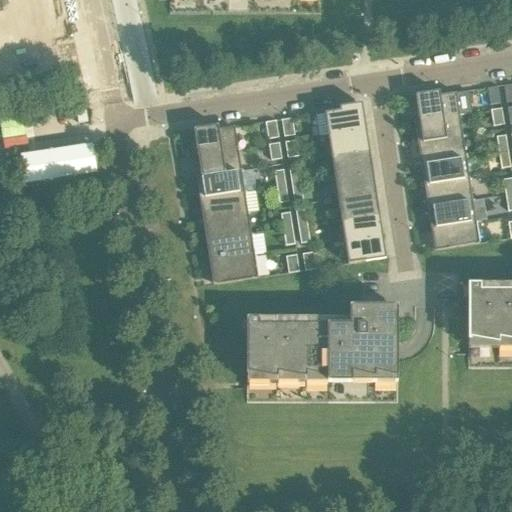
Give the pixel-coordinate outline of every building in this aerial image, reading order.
[(0,0),(0,40),(62,27),(55,0),(0,0)] [(169,0),(169,2),(169,16),(320,16),(319,0),(169,0)] [(511,85),(503,87),(506,103),(511,102),(511,85)] [(487,89),(487,90),(489,106),(500,104),(498,88),(487,89)] [(414,123),(459,116),(455,94),(439,97),(439,93),(415,97),(419,122),(414,123)] [(324,115),(328,137),(365,131),(361,105),(339,108),(340,112),(324,115)] [(503,126),(501,110),(490,111),(493,127),(503,126)] [(414,123),(417,144),(462,138),(459,116),(414,123)] [(281,121),(281,122),(284,138),(294,136),(292,120),(281,121)] [(265,124),(267,140),(278,139),(275,122),(265,124)] [(192,157),(237,150),(234,129),(218,131),(217,127),(193,131),(197,156),(192,157)] [(328,137),(331,158),(369,152),(365,131),(328,137)] [(496,138),(498,154),(508,153),(505,137),(496,138)] [(417,144),(421,166),(465,159),(462,138),(417,144)] [(285,143),(287,159),(298,158),(295,142),(285,143)] [(281,160),(279,144),(268,146),(271,162),(281,160)] [(192,157),(196,179),(241,172),(237,150),(192,157)] [(331,158),(334,180),(372,174),(369,152),(331,158)] [(508,153),(498,154),(501,170),(510,169),(508,153)] [(421,166),(424,188),(469,181),(465,159),(421,166)] [(289,170),(291,186),(300,185),(298,169),(289,170)] [(274,173),(276,188),(285,187),(283,171),(274,173)] [(196,179),(199,200),(244,193),(241,172),(196,179)] [(334,180),(337,201),(375,195),(372,174),(334,180)] [(503,181),(505,197),(511,195),(511,181),(511,179),(503,181)] [(424,188),(427,209),(472,202),(469,181),(424,188)] [(300,185),(291,186),(294,202),(303,201),(300,185)] [(285,187),(276,188),(279,204),(288,203),(285,187)] [(199,200),(202,222),(247,215),(244,193),(199,200)] [(337,201),(341,222),(378,216),(375,195),(337,201)] [(427,209),(430,230),(475,223),(472,202),(427,209)] [(295,213),(298,229),(307,227),(304,211),(295,213)] [(280,215),(283,231),(292,230),(290,214),(280,215)] [(202,222),(206,243),(251,236),(247,215),(202,222)] [(341,222),(344,243),(382,237),(378,216),(341,222)] [(475,223),(430,230),(434,252),(479,245),(475,223)] [(307,227),(298,229),(300,245),(309,243),(307,227)] [(292,230),(283,231),(285,247),(294,246),(292,230)] [(206,243),(209,264),(254,257),(251,236),(206,243)] [(382,237),(344,243),(347,265),(365,263),(385,260),(382,237)] [(311,254),(302,255),(305,272),(314,271),(311,254)] [(286,258),(288,274),(288,275),(299,273),(296,256),(286,258)] [(254,257),(209,264),(212,286),(216,286),(257,279),(254,257)] [(511,285),(467,286),(468,370),(511,370),(511,285)] [(349,308),(349,310),(349,319),(246,320),(246,404),(397,405),(397,308),(349,308)]
